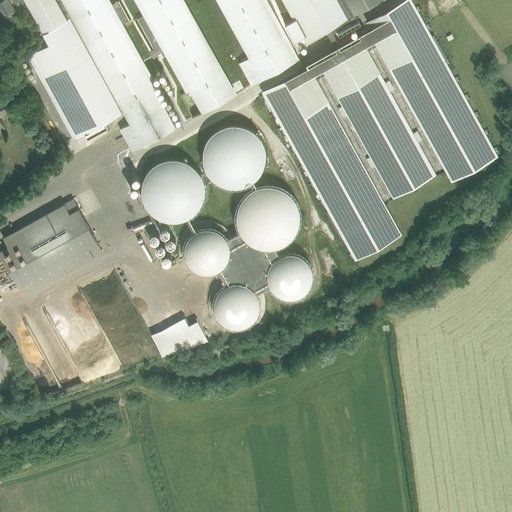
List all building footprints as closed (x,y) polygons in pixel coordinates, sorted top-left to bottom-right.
[(286,0),(295,15),(286,20),(298,44),(317,34),(325,29),(335,46),(308,61),(307,62),(309,65),(289,76),(264,90),(262,90),(355,259),(357,258),(402,233),(318,81),(326,76),(393,196),(394,196),(437,172),(371,52),(380,47),(454,182),(501,156),(430,29),(414,0),(403,0),(368,20),(365,21),(369,28),(341,43),(339,44),(333,33),(335,32),(359,19),(355,12),(357,11),(362,9),(377,0),(14,0),(23,15),(32,10),(43,32),(49,41),(49,43),(48,43),(29,54),(76,137),(85,132),(89,139),(94,136),(110,127),(107,120),(126,110),(126,111),(132,121),(121,127),(133,149),(176,125),(153,83),(156,81),(123,22),(132,18),(122,0),(118,0),(113,3),(111,0),(135,0),(144,14),(133,20),(150,50),(153,56),(163,50),(186,92),(182,95),(193,116),(235,92),(184,0),(221,0),(252,55),(241,61),(253,83),(295,59),(300,57),(268,0),(286,0)] [(368,20),(362,9),(357,11),(363,22),(365,21),(368,20)] [(264,149),(258,134),(245,125),(229,123),(214,129),(205,142),(203,158),(210,173),(223,182),(238,184),(253,178),(263,165),(264,149)] [(205,180),(199,165),(186,156),(170,154),(155,160),(146,173),(144,189),(150,204),(163,213),(179,215),(194,208),(203,196),(205,180)] [(299,207),(293,192),(280,183),(264,181),(249,187),(240,200),(238,216),(245,230),(258,240),(273,242),(288,235),(298,222),(299,207)] [(74,198),(4,237),(9,245),(0,250),(0,251),(19,285),(28,280),(33,289),(103,250),(74,198)] [(211,267),(220,263),(227,255),(230,245),(227,235),(219,227),(209,224),(199,225),(190,231),(186,241),(186,251),(191,261),(200,266),(211,267)] [(278,254),(280,253),(275,246),(273,246),(271,246),(269,246),(267,246),(265,246),(263,246),(260,245),(258,245),(256,244),(254,243),(253,242),(251,241),(249,240),(247,238),(246,237),(244,235),(243,234),(242,232),(241,230),(232,235),(233,236),(234,238),(235,240),(235,242),(236,244),(236,246),(236,248),(236,250),(236,252),(235,254),(235,256),(234,258),(233,260),(233,262),(232,264),(230,265),(229,267),(228,269),(226,270),(225,271),(223,272),(221,273),(223,278),(225,277),(227,276),(229,275),(231,275),(234,274),(236,274),(238,274),(240,274),(242,275),(244,275),(246,276),(248,277),(250,277),(252,279),(254,280),(255,281),(257,282),(259,284),(260,286),(261,287),(262,289),(271,285),(270,283),(269,281),(269,279),(268,277),(268,276),(268,274),(268,272),(268,270),(268,268),(269,266),(270,265),(270,263),(271,261),(272,260),(274,258),(275,257),(276,256),(278,254)] [(295,294),(305,290),(311,282),(314,272),(311,261),(304,254),(293,250),(283,252),(274,258),(270,267),(270,278),(275,287),(284,293),(295,294)] [(241,323),(251,319),(257,311),(260,301),(257,290),(250,283),(240,279),(229,281),(220,287),(216,297),(216,307),(221,316),(230,322),(241,323)] [(159,356),(176,348),(166,325),(149,333),(159,356)] [(206,351),(208,359),(232,352),(229,344),(206,351)]
